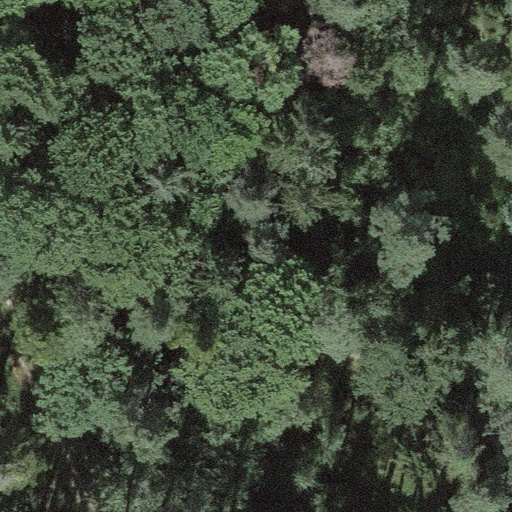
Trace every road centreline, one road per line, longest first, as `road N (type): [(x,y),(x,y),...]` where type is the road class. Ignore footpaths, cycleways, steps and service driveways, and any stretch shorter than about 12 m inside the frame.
road 1 (track): [(511,370),(189,338),(0,289)]
road 2 (track): [(100,511),(0,301)]
